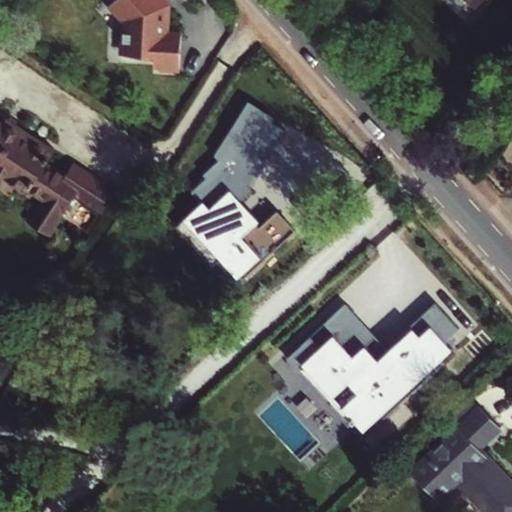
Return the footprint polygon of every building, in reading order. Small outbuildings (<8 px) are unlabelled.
[(168,0),(122,0),(116,8),(127,19),(128,56),(161,56),(161,68),(183,68),(182,36),(169,33),(168,0)] [(465,0),(465,2),(487,17),(497,4),(498,0),(465,0)] [(204,180),(189,194),(199,206),(174,229),(196,253),(206,244),(240,281),(293,233),(275,213),(257,229),(247,218),(243,222),(232,210),(250,193),(246,188),(281,132),(270,124),(272,120),(246,103),(212,158),(216,163),(200,177),(204,180)] [(0,171),(59,212),(77,184),(44,162),(53,148),(6,116),(2,122),(0,120),(0,171)] [(307,338),(283,360),(295,373),(302,368),(315,382),(309,388),(345,427),(357,416),(370,431),(408,396),(405,393),(450,352),(442,344),(456,331),(433,305),(387,347),(390,350),(376,362),(363,348),(362,348),(350,359),(331,337),(330,338),(318,349),(307,338)] [(373,339),(342,306),(320,327),(330,338),(331,337),(350,359),(362,348),(363,348),(373,339)] [(461,487),(483,511),(511,511),(511,484),(484,453),(504,436),(484,413),(414,476),(441,506),(461,487)]
